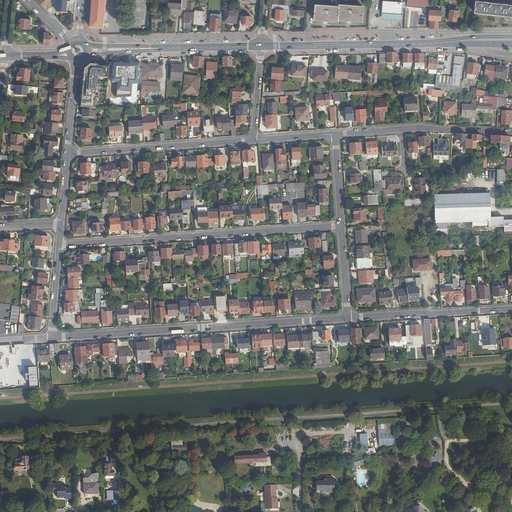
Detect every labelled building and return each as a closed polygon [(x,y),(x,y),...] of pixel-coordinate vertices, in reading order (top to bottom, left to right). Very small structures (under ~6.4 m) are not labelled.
[(38,0),(37,1),(46,9),(46,0),(38,0)] [(57,0),(56,10),(66,11),(66,0),(57,0)] [(91,0),(89,26),(102,27),(104,0),(91,0)] [(178,0),(167,0),(166,13),(181,14),(181,7),(182,0),(178,0)] [(402,15),(403,2),(382,1),(382,13),(402,15)] [(511,17),(511,6),(475,3),(474,14),(511,17)] [(338,6),(315,5),(313,19),(326,20),(337,21),(337,20),(350,21),(361,22),(362,7),(339,5),(338,6)] [(288,10),(288,14),(294,15),(294,16),(298,16),(298,15),(303,16),(304,9),(288,7),(288,10)] [(284,10),(276,9),(275,21),(283,21),(284,10)] [(459,11),(450,9),(448,20),(456,22),(457,16),(459,16),(459,11)] [(194,14),(194,22),(205,23),(206,11),(195,10),(194,14)] [(237,23),(237,11),(225,10),(224,22),(237,23)] [(430,19),(430,28),(438,28),(439,20),(441,20),(441,17),(442,11),(429,10),(428,19),(430,19)] [(161,23),(161,14),(155,14),(155,17),(152,17),(152,26),(157,25),(157,23),(161,23)] [(184,27),(193,28),(194,22),(194,14),(184,14),(184,27)] [(240,15),(239,26),(247,26),(247,24),(250,24),(251,16),(240,15)] [(214,32),(220,32),(221,18),(211,17),(209,30),(214,30),(214,32)] [(20,18),(19,28),(30,29),(31,20),(20,18)] [(48,35),(46,44),(51,44),(55,42),(55,39),(53,36),(48,35)] [(396,63),(397,54),(380,54),(380,55),(380,63),(396,63)] [(412,63),(412,54),(404,54),(404,63),(412,63)] [(423,64),(423,54),(415,54),(415,64),(423,64)] [(204,68),(204,58),(194,57),(193,67),(204,68)] [(232,63),(232,58),(223,58),(223,68),(236,67),(236,63),(232,63)] [(436,74),(438,60),(434,59),(430,59),(426,58),(425,69),(429,69),(429,73),(436,74)] [(217,73),(218,62),(208,61),(207,74),(217,75),(217,73)] [(139,63),(112,62),(112,82),(117,82),(117,96),(131,97),(132,84),(138,85),(139,63)] [(377,74),(378,64),(369,64),(368,74),(377,74)] [(477,80),(479,65),(469,64),(467,79),(477,80)] [(108,85),(109,66),(90,65),(84,71),(84,77),(84,79),(85,80),(84,84),(83,84),(82,91),(83,91),(83,95),(82,95),(81,103),(87,103),(87,107),(95,108),(97,84),(108,85)] [(161,79),(162,66),(148,65),(144,65),(144,66),(143,76),(143,77),(147,78),(161,79)] [(182,81),(183,67),(172,65),(170,80),(182,81)] [(306,76),(307,66),(293,66),(293,76),(306,76)] [(495,78),(496,68),(486,66),(485,76),(495,78)] [(509,68),(497,66),(496,68),(495,78),(507,80),(509,68)] [(361,81),(361,69),(357,68),(342,67),(336,67),(335,78),(361,81)] [(462,94),(463,87),(460,86),(463,68),(455,67),(452,85),(444,84),(444,77),(436,76),(434,90),(442,91),(462,94)] [(284,80),(285,69),(273,68),(272,79),(284,80)] [(29,81),(30,70),(20,70),(20,74),(18,74),(18,80),(29,81)] [(327,81),(328,71),(312,71),(311,80),(327,81)] [(201,76),(184,74),(182,94),(199,96),(201,76)] [(62,89),(63,79),(56,79),(55,88),(62,89)] [(160,82),(143,81),(142,88),(145,89),(147,89),(147,91),(159,92),(160,82)] [(281,94),(282,82),(269,81),(268,93),(281,94)] [(28,86),(16,85),(15,96),(27,97),(28,86)] [(232,104),(241,104),(242,88),(237,88),(236,91),(233,91),(232,104)] [(62,105),(63,90),(55,89),(53,104),(62,105)] [(442,91),(434,90),(423,89),(421,89),(421,95),(442,98),(442,91)] [(334,93),(329,94),(316,95),(317,106),(330,106),(330,103),(334,103),(334,97),(334,93)] [(417,97),(404,98),(405,111),(418,110),(417,97)] [(388,113),(387,99),(379,100),(380,106),(375,106),(376,120),(384,120),(384,113),(388,113)] [(277,115),(278,115),(277,103),(268,103),(268,116),(277,115)] [(456,114),(457,103),(445,103),(444,114),(456,114)] [(476,117),(477,105),(463,105),(462,114),(468,115),(468,117),(476,117)] [(237,117),(246,117),(247,106),(238,106),(237,117)] [(96,118),(97,108),(95,108),(87,107),(84,107),(83,117),(96,118)] [(297,119),(305,119),(305,117),(309,116),(308,108),(296,109),(297,119)] [(60,121),(61,112),(53,111),(52,120),(60,121)] [(511,121),(511,111),(502,111),(502,124),(510,125),(510,121),(511,121)] [(24,122),(25,114),(14,112),(13,121),(24,122)] [(146,119),(146,112),(142,112),(143,122),(143,132),(150,131),(150,129),(152,129),(157,129),(156,118),(146,119)] [(200,126),(200,113),(187,114),(188,127),(193,127),(193,125),(200,124),(200,126)] [(353,116),(353,123),(366,122),(365,117),(361,117),(361,114),(357,115),(353,116)] [(268,116),(266,116),(267,129),(278,128),(277,115),(268,116)] [(174,121),(174,116),(162,117),(163,127),(175,127),(174,121)] [(231,130),(231,127),(230,118),(230,117),(217,118),(218,129),(226,129),(226,131),(231,130)] [(246,125),(246,117),(237,117),(236,128),(240,128),(240,124),(246,125)] [(204,132),(214,131),(213,120),(203,121),(204,132)] [(175,127),(177,127),(178,136),(187,135),(186,126),(183,126),(183,124),(178,125),(177,121),(174,121),(175,127)] [(111,138),(114,138),(115,136),(117,136),(123,136),(122,122),(109,123),(109,137),(111,138)] [(130,135),(144,135),(143,132),(143,122),(129,123),(130,135)] [(58,124),(47,123),(46,135),(55,136),(56,133),(57,133),(58,124)] [(91,142),(92,130),(82,129),(81,139),(87,140),(87,141),(91,142)] [(469,137),(469,135),(457,134),(457,141),(462,141),(463,143),(463,149),(468,149),(469,141),(469,137)] [(21,150),(23,136),(12,135),(11,141),(9,140),(8,150),(14,151),(14,149),(21,150)] [(56,146),(57,139),(45,138),(44,155),(52,156),(53,146),(56,146)] [(449,155),(449,140),(442,140),(442,143),(441,144),(440,144),(439,146),(434,146),(433,154),(449,155)] [(377,142),(366,143),(366,152),(367,155),(367,156),(378,155),(377,142)] [(417,153),(417,143),(408,144),(409,153),(417,153)] [(350,144),(351,156),(362,155),(367,155),(366,152),(361,152),(361,144),(350,144)] [(397,156),(397,146),(382,147),(383,157),(397,156)] [(301,160),(300,148),(292,149),(292,160),(301,160)] [(323,159),(322,148),(311,149),(312,160),(323,159)] [(285,149),(275,150),(276,160),(282,160),(282,159),(286,159),(285,149)] [(254,151),(242,152),(243,162),(254,162),(254,151)] [(239,165),(239,154),(236,154),(236,153),(231,153),(231,165),(239,165)] [(273,155),(268,155),(268,157),(263,157),(264,171),(274,170),(273,155)] [(208,159),(207,158),(202,158),(202,156),(197,157),(198,167),(208,167),(208,166),(212,166),(212,159),(208,159)] [(225,165),(225,156),(216,156),(216,166),(225,165)] [(196,157),(183,158),(184,163),(187,163),(187,167),(197,167),(196,157)] [(182,166),(181,158),(177,158),(177,160),(172,160),(172,166),(177,166),(177,167),(182,166)] [(43,171),(53,172),(54,163),(44,162),(43,171)] [(149,172),(148,163),(148,162),(138,163),(139,174),(149,173),(149,172)] [(79,175),(94,174),(94,170),(97,170),(96,163),(81,164),(81,171),(79,171),(79,175)] [(131,163),(121,163),(122,174),(131,173),(131,163)] [(112,166),(104,166),(104,178),(108,178),(109,179),(113,179),(113,176),(117,176),(116,164),(112,164),(112,166)] [(165,165),(153,166),(154,177),(166,176),(165,165)] [(325,169),(324,166),(314,166),(314,178),(326,178),(325,169)] [(19,177),(20,168),(9,167),(8,171),(9,171),(9,176),(19,177)] [(496,185),(505,185),(505,170),(497,169),(496,185)] [(381,180),(381,170),(374,170),(376,191),(376,195),(377,195),(383,195),(382,180),(381,180)] [(54,182),(55,174),(44,173),(43,181),(54,182)] [(362,184),(362,174),(351,175),(352,184),(362,184)] [(386,180),(382,180),(383,195),(384,194),(384,197),(388,196),(387,192),(403,190),(402,178),(386,179),(386,180)] [(426,194),(425,179),(414,180),(415,190),(414,190),(414,195),(426,194)] [(88,191),(88,182),(77,183),(78,192),(88,191)] [(305,182),(293,183),(293,190),(306,189),(305,182)] [(52,193),(53,185),(44,184),(42,196),(44,196),(52,197),(52,193)] [(319,203),(329,203),(328,189),(318,190),(319,203)] [(186,191),(180,191),(181,197),(182,197),(182,195),(190,195),(191,201),(192,201),(192,205),(194,204),(193,191),(186,191)] [(14,202),(15,192),(6,192),(6,201),(14,202)] [(44,199),(44,196),(42,196),(36,195),(36,200),(35,200),(36,210),(46,210),(46,208),(47,208),(47,203),(47,200),(44,199)] [(368,196),(365,196),(366,206),(378,205),(377,195),(376,195),(368,196)] [(489,195),(434,196),(434,198),(435,224),(446,223),(446,222),(472,222),(473,226),(490,225),(490,227),(502,227),(502,218),(490,218),(489,195)] [(87,198),(74,199),(75,209),(77,209),(77,212),(88,211),(87,198)] [(281,199),(269,200),(269,210),(282,209),(282,207),(281,199)] [(307,217),(307,206),(307,203),(297,204),(298,217),(307,217)] [(21,214),(21,207),(2,205),(2,209),(1,209),(1,215),(16,215),(15,214),(21,214)] [(240,210),(232,210),(232,218),(232,219),(245,218),(244,205),(240,205),(240,206),(240,210)] [(320,216),(319,207),(315,207),(315,205),(307,206),(307,217),(315,216),(320,216)] [(232,206),(219,207),(220,217),(225,217),(225,218),(232,218),(232,210),(232,206)] [(282,209),(283,219),(292,219),(291,206),(282,207),(282,209)] [(182,208),(169,209),(170,220),(182,219),(182,208)] [(366,220),(366,208),(354,209),(354,214),(356,214),(356,221),(366,220)] [(378,220),(379,226),(387,226),(385,208),(379,208),(380,220),(378,220)] [(264,220),(263,209),(251,210),(252,220),(264,220)] [(217,212),(207,213),(208,223),(217,223),(217,212)] [(208,223),(207,213),(198,214),(198,223),(208,223)] [(157,217),(158,228),(163,228),(163,223),(167,223),(167,217),(157,217)] [(155,228),(154,218),(146,218),(146,228),(155,228)] [(111,231),(121,231),(120,219),(110,219),(111,231)] [(129,235),(133,235),(132,220),(121,220),(122,228),(125,228),(125,230),(128,230),(129,235)] [(142,229),(141,220),(133,220),(134,230),(142,229)] [(85,233),(84,222),(73,222),(74,234),(85,233)] [(103,232),(102,223),(92,224),(92,228),(94,228),(94,232),(103,232)] [(447,237),(446,223),(435,224),(436,237),(447,237)] [(368,243),(367,231),(356,231),(357,243),(368,243)] [(48,246),(49,238),(41,237),(35,236),(35,245),(48,246)] [(320,247),(319,238),(310,238),(310,248),(320,247)] [(0,252),(8,253),(9,241),(4,240),(4,243),(0,242),(0,248),(0,252)] [(14,241),(9,241),(8,253),(16,253),(17,243),(14,243),(14,241)] [(259,253),(258,242),(249,243),(250,253),(259,253)] [(240,245),(235,245),(235,254),(236,256),(236,261),(241,260),(241,256),(248,256),(248,243),(240,244),(240,245)] [(304,256),(304,244),(295,244),(295,243),(289,243),(289,255),(300,255),(300,257),(304,256)] [(235,244),(223,245),(224,255),(235,254),(235,245),(235,244)] [(221,254),(220,245),(212,245),(213,254),(221,254)] [(284,245),(272,246),(273,256),(281,256),(285,256),(284,245)] [(209,260),(208,246),(199,246),(199,256),(203,256),(203,261),(209,260)] [(271,254),(271,246),(265,246),(265,247),(262,247),(262,254),(266,254),(266,255),(271,254)] [(368,258),(368,246),(356,246),(357,259),(368,258)] [(166,249),(161,249),(161,251),(161,258),(173,258),(173,250),(166,250),(166,249)] [(185,252),(185,250),(177,250),(177,249),(173,249),(173,250),(173,258),(173,260),(186,259),(185,252)] [(161,251),(148,252),(149,263),(155,262),(155,260),(156,260),(156,257),(158,257),(158,259),(161,259),(161,258),(161,251)] [(193,251),(185,252),(186,259),(186,262),(194,262),(193,251)] [(125,260),(124,252),(115,252),(115,255),(114,255),(114,261),(125,260)] [(78,261),(78,265),(90,264),(89,254),(79,255),(79,261),(78,261)] [(333,256),(323,256),(324,268),(333,267),(333,256)] [(43,268),(44,258),(34,258),(34,267),(43,268)] [(368,258),(357,259),(358,268),(370,268),(370,259),(372,259),(372,258),(368,258)] [(432,270),(430,259),(419,260),(420,270),(432,270)] [(138,270),(137,260),(125,261),(126,272),(138,270)] [(68,268),(69,278),(78,277),(80,277),(80,267),(68,268)] [(150,270),(138,270),(139,279),(146,279),(146,275),(150,275),(150,270)] [(359,271),(359,283),(374,283),(373,270),(359,271)] [(45,283),(46,274),(38,273),(37,282),(45,283)] [(78,277),(69,278),(69,287),(79,287),(78,277)] [(444,277),(439,277),(441,295),(446,295),(446,296),(447,302),(452,302),(452,301),(454,301),(454,297),(453,292),(453,288),(446,288),(446,282),(444,282),(444,277)] [(478,281),(478,289),(480,289),(481,301),(485,301),(485,299),(490,298),(489,287),(484,287),(484,281),(478,281)] [(471,290),(470,285),(466,285),(468,300),(476,300),(475,289),(471,290)] [(504,296),(503,286),(493,287),(493,296),(499,296),(504,296)] [(41,297),(42,297),(43,297),(44,288),(32,287),(31,295),(29,295),(29,299),(40,300),(41,297)] [(408,290),(409,301),(420,300),(419,287),(407,288),(408,290)] [(375,301),(374,288),(357,289),(358,302),(375,301)] [(66,291),(67,303),(80,302),(80,298),(77,298),(77,290),(66,291)] [(400,301),(409,301),(408,290),(399,290),(400,301)] [(462,291),(453,292),(454,297),(455,297),(455,301),(460,301),(460,297),(462,296),(462,291)] [(311,308),(315,308),(314,292),(294,293),(295,310),(310,309),(311,308)] [(324,308),(329,308),(329,306),(328,292),(321,293),(321,306),(323,306),(324,308)] [(378,293),(379,305),(384,304),(384,303),(392,302),(391,292),(378,293)] [(290,311),(289,299),(278,300),(279,311),(290,311)] [(214,313),(213,300),(201,301),(202,312),(210,311),(210,313),(214,313)] [(100,301),(100,306),(101,310),(105,309),(105,312),(102,312),(103,323),(112,323),(111,308),(106,308),(106,301),(100,301)] [(189,312),(188,301),(180,302),(181,313),(189,312)] [(239,303),(239,301),(229,302),(230,313),(239,313),(239,303)] [(264,312),(263,301),(254,302),(255,313),(264,312)] [(263,301),(264,312),(273,312),(273,301),(263,301)] [(67,303),(65,303),(65,312),(81,311),(81,302),(80,302),(67,303)] [(157,318),(166,317),(166,316),(165,306),(165,302),(156,303),(157,318)] [(239,303),(239,313),(239,314),(249,313),(248,302),(239,303)] [(135,303),(128,304),(128,305),(129,314),(135,314),(136,314),(142,314),(144,314),(144,317),(149,317),(148,305),(135,306),(135,303)] [(33,315),(42,315),(43,305),(38,305),(37,312),(34,312),(33,315)] [(129,314),(128,305),(117,306),(118,322),(122,322),(122,321),(129,320),(129,314)] [(177,305),(165,306),(166,316),(169,315),(169,316),(178,316),(177,305)] [(21,307),(13,306),(11,321),(18,322),(21,307)] [(200,315),(199,307),(191,307),(191,315),(200,315)] [(99,320),(102,320),(101,312),(98,313),(98,311),(81,312),(81,316),(82,322),(99,322),(99,320)] [(40,329),(41,318),(30,317),(29,328),(40,329)] [(406,337),(406,342),(412,342),(412,336),(421,335),(421,325),(411,325),(410,321),(405,321),(406,337)] [(455,331),(454,323),(447,324),(448,332),(455,331)] [(363,329),(364,345),(375,344),(374,328),(363,329)] [(362,329),(351,329),(352,338),(352,343),(360,343),(360,338),(362,337),(362,329)] [(400,337),(400,329),(388,329),(389,342),(394,341),(395,346),(395,347),(401,347),(401,344),(401,341),(400,337)] [(495,345),(495,329),(483,330),(484,345),(495,345)] [(346,343),(350,343),(350,338),(349,338),(348,330),(335,331),(336,339),(342,339),(343,341),(346,341),(346,343)] [(327,333),(327,331),(313,332),(314,340),(330,340),(329,333),(327,333)] [(274,335),(274,346),(284,345),(284,334),(274,335)] [(300,335),(300,347),(310,347),(309,334),(300,335)] [(252,348),(262,347),(262,346),(261,335),(252,336),(252,348)] [(262,346),(267,345),(271,345),(271,335),(261,335),(262,346)] [(287,336),(288,348),(300,347),(300,335),(287,336)] [(212,348),(213,356),(217,355),(217,348),(225,348),(224,345),(224,338),(212,339),(212,348)] [(237,338),(238,349),(249,348),(249,339),(241,339),(241,338),(237,338)] [(511,338),(500,339),(501,347),(511,346),(511,338)] [(190,351),(200,350),(200,339),(190,340),(190,351)] [(203,349),(212,348),(212,339),(203,339),(203,349)] [(178,352),(188,352),(187,340),(177,341),(178,352)] [(443,356),(457,355),(457,352),(456,343),(456,340),(451,340),(451,347),(443,348),(443,356)] [(150,354),(149,342),(142,343),(142,342),(137,342),(138,360),(150,359),(150,354)] [(456,343),(457,352),(469,351),(469,343),(466,343),(466,342),(456,343)] [(50,344),(51,351),(61,351),(60,343),(50,344)] [(119,355),(119,351),(118,345),(114,345),(113,344),(104,345),(104,357),(115,356),(115,355),(119,355)] [(93,350),(100,350),(100,345),(88,346),(89,355),(93,355),(93,350)] [(163,357),(175,356),(175,345),(162,345),(162,354),(163,357)] [(0,369),(1,369),(4,367),(6,365),(8,362),(8,358),(8,355),(6,351),(4,349),(0,347),(0,346),(0,369)] [(78,348),(76,348),(77,356),(86,356),(86,347),(78,348)] [(49,362),(49,349),(39,350),(39,362),(49,362)] [(382,358),(381,349),(370,349),(371,359),(382,358)] [(119,355),(120,364),(122,364),(121,359),(123,359),(122,357),(132,356),(132,351),(130,351),(130,350),(119,351),(119,355)] [(225,364),(238,364),(237,354),(231,354),(231,351),(229,352),(229,353),(225,354),(225,364)] [(314,364),(314,368),(329,367),(329,364),(328,351),(316,352),(317,364),(314,364)] [(73,369),(72,355),(61,356),(61,370),(73,369)] [(395,445),(396,419),(378,420),(380,446),(395,445)] [(242,463),(266,462),(266,453),(254,454),(254,456),(242,456),(242,463)] [(364,456),(351,460),(352,467),(356,467),(356,464),(365,461),(364,456)] [(15,460),(16,471),(29,470),(28,457),(22,458),(22,460),(15,460)] [(111,465),(104,465),(105,475),(105,479),(113,478),(113,470),(111,470),(111,465)] [(98,494),(98,473),(96,473),(94,474),(92,474),(91,475),(89,477),(88,478),(84,478),(84,494),(98,494)] [(324,478),(324,481),(324,482),(316,482),(316,490),(321,490),(321,492),(334,492),(334,487),(335,487),(335,478),(324,478)] [(66,488),(66,484),(54,484),(53,490),(57,490),(57,498),(63,498),(63,497),(65,497),(65,499),(71,498),(71,488),(66,488)] [(279,508),(278,500),(275,500),(275,497),(277,497),(276,490),(278,490),(278,485),(265,485),(266,509),(279,508)] [(107,491),(107,500),(119,500),(119,491),(107,491)]
